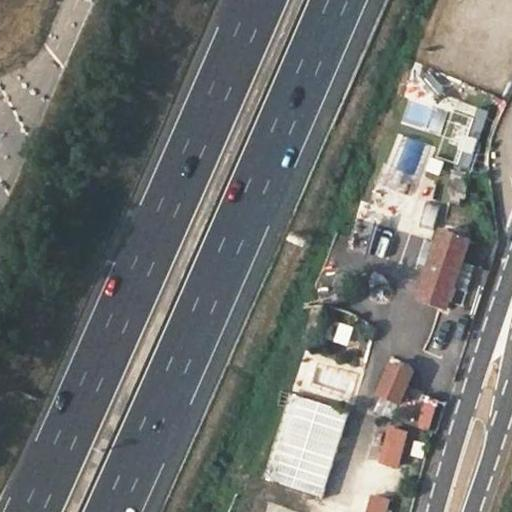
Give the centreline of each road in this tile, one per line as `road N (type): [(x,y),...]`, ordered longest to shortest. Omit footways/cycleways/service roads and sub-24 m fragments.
road 1 (motorway): [(258,0),(32,511)]
road 2 (motorway): [(112,511),(338,0)]
road 3 (secondary): [(450,511),(511,324)]
road 4 (unclassified): [(77,0),(43,78),(0,109)]
